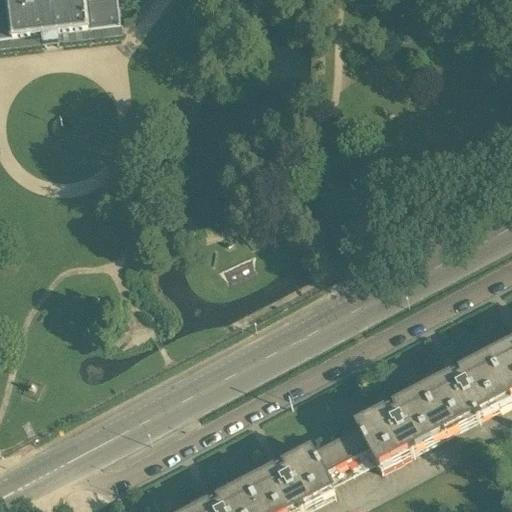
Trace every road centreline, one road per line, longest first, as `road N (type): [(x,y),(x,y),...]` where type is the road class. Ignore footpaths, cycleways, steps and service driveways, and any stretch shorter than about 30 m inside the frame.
road 1 (secondary): [(34,478),(511,225)]
road 2 (residential): [(46,507),(125,479),(511,273)]
